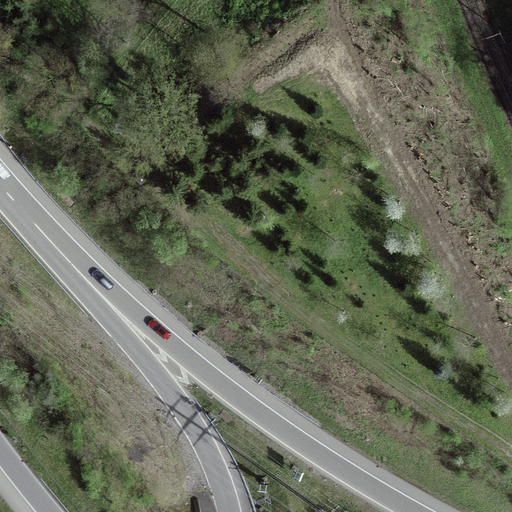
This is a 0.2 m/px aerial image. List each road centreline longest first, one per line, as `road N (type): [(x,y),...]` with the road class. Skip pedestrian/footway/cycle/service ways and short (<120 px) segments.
road 1 (motorway): [(417,511),(264,419),(56,248)]
road 2 (motorway): [(227,511),(193,425),(56,248)]
